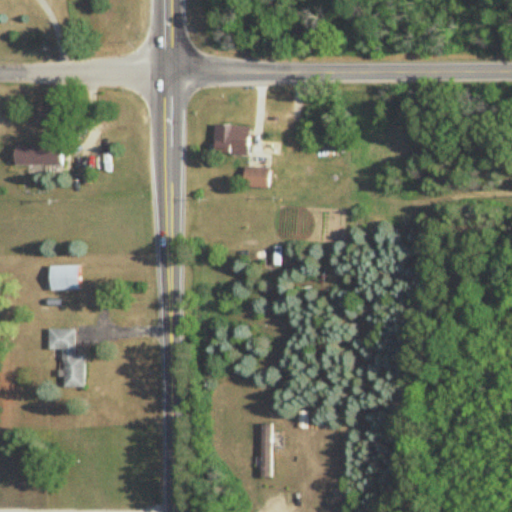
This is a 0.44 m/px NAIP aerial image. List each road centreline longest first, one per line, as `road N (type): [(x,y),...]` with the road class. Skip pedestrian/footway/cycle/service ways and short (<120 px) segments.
road 1 (residential): [(0,74),(511,70)]
road 2 (tertiary): [(171,511),(167,0)]
